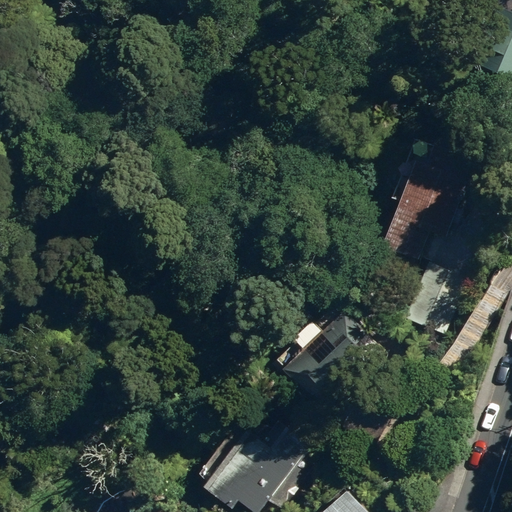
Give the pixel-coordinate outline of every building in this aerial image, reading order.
[(511,7),(490,0),(479,0),(456,68),(511,87),(511,7)] [(411,169),(375,256),(413,271),(426,237),(444,244),(451,226),(460,229),(481,171),(429,151),(420,173),(411,169)] [(427,265),(403,324),(445,341),(468,282),(427,265)] [(278,381),(314,419),(362,375),(347,359),(363,346),(339,320),(316,342),(307,332),(288,350),(299,363),(278,381)] [(231,511),(234,509),(238,511),(259,511),(264,505),(273,511),(278,511),(306,473),(293,464),(303,450),(278,432),(264,452),(246,439),(205,498),(225,511),(231,511)] [(345,481),(310,511),(373,511),(374,511),(345,481)]
